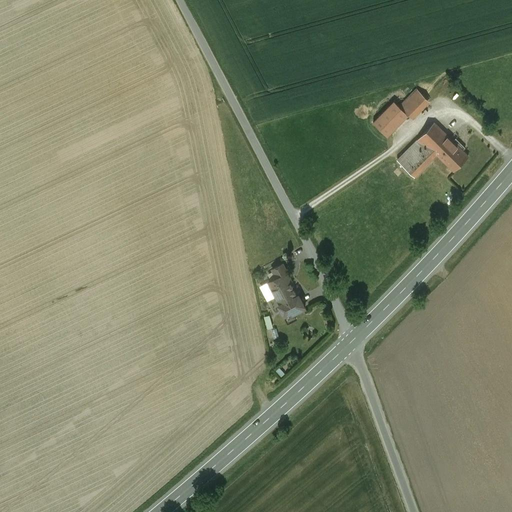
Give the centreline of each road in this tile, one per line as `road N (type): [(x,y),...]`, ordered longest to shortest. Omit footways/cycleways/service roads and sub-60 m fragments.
road 1 (unclassified): [(179,0),(328,282),(352,344)]
road 2 (secondary): [(352,344),(160,511)]
road 3 (secondary): [(511,176),(352,344)]
road 4 (unclassified): [(352,344),(413,511)]
